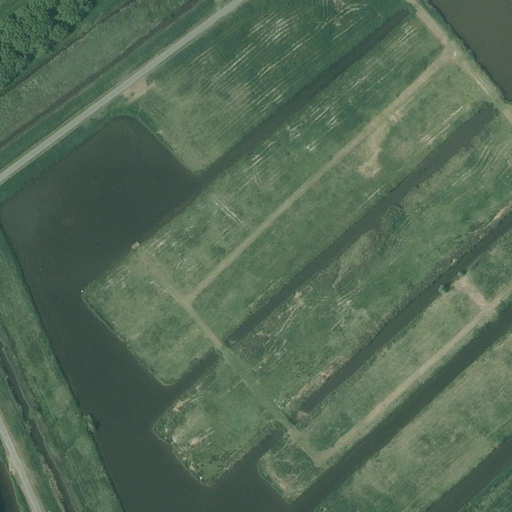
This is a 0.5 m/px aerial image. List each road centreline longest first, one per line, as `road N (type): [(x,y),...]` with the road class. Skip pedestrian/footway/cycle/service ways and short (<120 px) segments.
road 1 (track): [(511,286),(320,464),(184,302),(454,50)]
road 2 (track): [(511,119),(410,0)]
